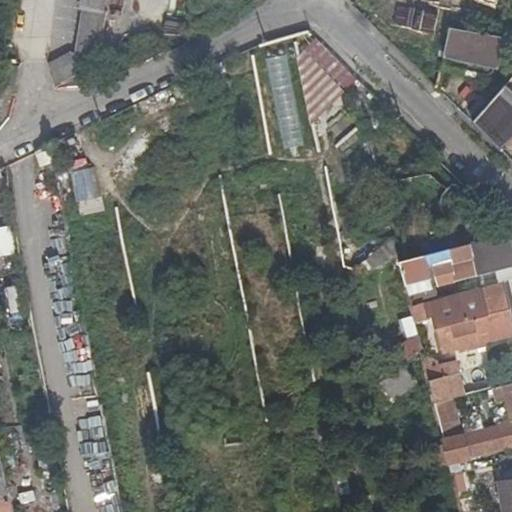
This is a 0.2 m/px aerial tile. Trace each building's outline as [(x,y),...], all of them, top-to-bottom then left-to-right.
[(59,82),(99,64),(100,56),(106,21),(109,0),(89,0),(82,54),(53,67),(59,82)] [(119,16),(106,21),(100,56),(127,44),(122,33),(126,30),(119,16)] [(122,33),(127,44),(142,37),(137,25),(126,30),(122,33)] [(482,33),(451,27),(445,53),(476,60),(482,33)] [(437,149),(323,36),(120,125),(137,217),(76,226),(127,511),(397,511),(329,209),(437,149)] [(19,70),(4,67),(1,85),(16,88),(19,70)] [(475,125),(496,98),(486,96),(434,85),(475,125)] [(511,138),(511,89),(507,85),(496,98),(475,125),(501,150),(509,141),(511,138)] [(91,176),(59,183),(66,219),(117,209),(100,120),(82,129),(91,176)] [(64,274),(76,271),(66,219),(59,183),(52,144),(38,151),(46,192),(41,193),(56,275),(64,274)] [(434,285),(511,268),(511,241),(510,235),(400,261),(411,305),(438,298),(434,285)] [(352,291),(398,253),(395,237),(348,275),(352,291)] [(75,338),(88,335),(76,271),(64,274),(75,338)] [(511,293),(509,281),(438,298),(411,305),(416,323),(433,319),(441,352),(469,345),(471,350),(494,345),(493,340),(511,335),(511,293)] [(404,367),(423,352),(416,323),(406,325),(410,343),(402,349),(399,345),(395,349),(398,353),(377,369),(380,386),(397,405),(419,387),(404,367)] [(435,360),(425,362),(435,403),(453,398),(466,395),(458,362),(443,365),(442,360),(435,360)] [(511,383),(494,388),(498,402),(509,400),(511,410),(511,383)] [(462,433),(453,398),(435,403),(444,437),(462,433)] [(511,423),(444,439),(446,445),(453,474),(462,473),(459,461),(498,451),(502,465),(511,462),(511,423)] [(0,511),(13,511),(0,444),(0,511)] [(443,491),(456,488),(453,474),(446,445),(431,448),(438,480),(440,480),(443,491)]
